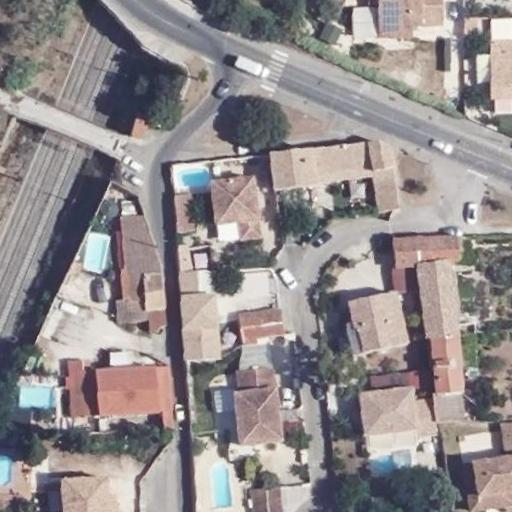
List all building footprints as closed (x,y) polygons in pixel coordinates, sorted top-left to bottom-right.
[(379,0),(380,30),(417,30),(417,28),(446,28),(447,0),(379,0)] [(417,30),(380,30),(380,39),(417,39),(417,30)] [(511,38),(488,39),(487,99),(511,99),(511,38)] [(151,117),(138,111),(128,134),(141,141),(151,117)] [(384,145),(350,147),(352,171),(375,168),(376,173),(383,172),(393,172),(391,153),(384,145)] [(350,147),(329,150),(332,173),(352,171),(350,147)] [(329,150),(271,155),(274,193),(315,188),(315,184),(315,175),(332,173),(329,150)] [(332,173),(315,175),(315,184),(376,177),(376,173),(375,168),(352,171),(332,173)] [(396,205),(393,172),(383,172),(387,205),(396,205)] [(253,177),(211,183),(218,226),(238,223),(241,240),(261,237),(253,177)] [(172,196),(176,233),(195,231),(191,194),(172,196)] [(157,254),(143,216),(120,218),(122,297),(119,297),(119,322),(164,321),(157,254)] [(426,270),(423,238),(404,240),(396,240),(397,270),(426,270)] [(478,260),(477,238),(423,238),(426,270),(430,330),(461,329),(459,260),(478,260)] [(186,246),(177,246),(180,274),(189,274),(186,246)] [(198,298),(215,298),(215,271),(197,273),(198,298)] [(189,274),(180,274),(186,310),(189,360),(219,359),(215,298),(198,298),(197,273),(189,274)] [(266,301),(267,273),(242,273),(242,301),(266,301)] [(46,337),(65,295),(52,289),(31,330),(46,337)] [(397,294),(348,304),(354,329),(346,331),(348,338),(338,341),(341,355),(361,351),(362,352),(408,342),(397,294)] [(284,330),(282,312),(240,316),(241,338),(256,337),(284,334),(284,330)] [(436,426),(468,424),(466,328),(461,329),(430,330),(432,370),(436,426)] [(173,412),(168,364),(89,368),(88,356),(67,358),(70,415),(160,412),(173,412)] [(281,440),(273,368),(238,372),(241,395),(235,395),(241,445),(281,440)] [(362,431),(419,427),(415,382),(359,386),(362,431)] [(160,430),(174,430),(173,412),(160,412),(160,430)] [(511,423),(496,424),(500,454),(467,459),(473,496),(511,489),(511,423)] [(370,448),(415,443),(413,431),(369,436),(370,448)] [(511,501),(511,497),(511,489),(473,496),(467,459),(457,460),(466,509),(511,501)] [(62,478),(64,511),(116,511),(116,500),(108,500),(108,492),(107,476),(62,478)] [(64,511),(62,478),(48,479),(50,511),(64,511)] [(282,511),(280,488),(252,490),(253,511),(282,511)] [(116,491),(108,492),(108,500),(116,500),(116,491)]
